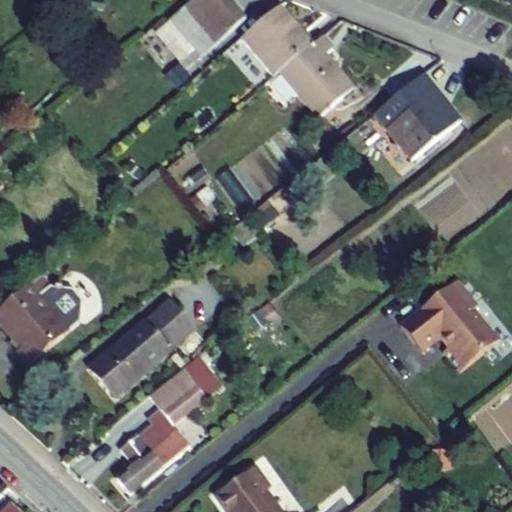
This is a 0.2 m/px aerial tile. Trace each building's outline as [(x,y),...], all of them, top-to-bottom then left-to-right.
[(245,21),(227,0),(196,0),(171,22),(196,51),(182,64),(176,68),(182,74),(245,21)] [(313,46),(280,8),(241,41),(274,79),(280,74),(313,46)] [(182,64),(196,51),(171,22),(156,34),(182,64)] [(333,51),(322,38),(313,46),(280,74),(319,120),(354,90),(343,78),(342,79),(324,59),(333,51)] [(162,70),(173,82),(182,74),(176,68),(171,62),(162,70)] [(437,93),(423,76),(375,116),(412,163),(461,123),(448,107),(445,109),(433,95),(437,93)] [(136,181),(144,173),(134,164),(126,172),(136,181)] [(137,194),(122,179),(118,183),(133,198),(137,194)] [(206,187),(195,195),(204,206),(214,198),(206,187)] [(256,221),(264,232),(276,222),(268,211),(256,221)] [(248,219),(230,234),(242,249),(260,234),(248,219)] [(43,355),(80,324),(82,303),(72,292),(61,291),(51,289),(40,277),(0,310),(0,326),(20,350),(17,354),(29,368),(31,365),(43,355)] [(459,374),(499,342),(474,312),(478,309),(457,283),(401,328),(422,354),(440,340),(448,350),(442,354),(459,374)] [(144,323),(89,370),(115,401),(170,354),(169,353),(194,331),(170,303),(145,324),(144,323)] [(43,355),(31,365),(35,369),(46,359),(43,355)] [(196,362),(183,373),(206,402),(219,391),(196,362)] [(206,402),(183,373),(149,399),(160,413),(149,423),(154,428),(139,439),(138,438),(121,451),(134,467),(116,481),(130,498),(190,449),(173,429),(206,402)] [(269,492),(254,470),(216,497),(227,511),(277,511),(265,495),(269,492)] [(505,511),(506,511),(511,507),(511,495),(510,492),(497,502),(505,511)]
